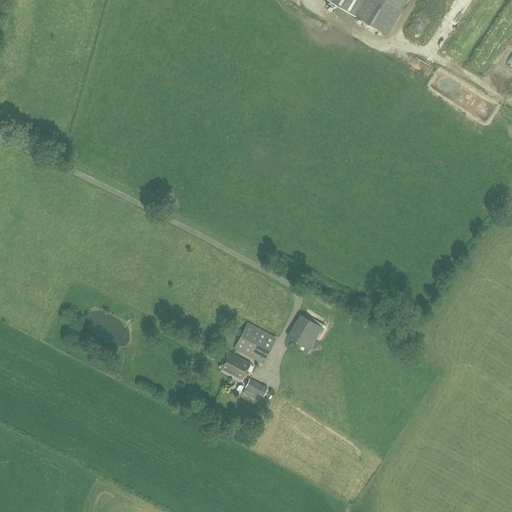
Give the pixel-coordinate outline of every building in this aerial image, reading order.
[(328,0),(386,34),(406,0),(328,0)] [(424,18),(434,23),(438,16),(427,11),(424,18)] [(286,337),(309,351),(322,328),(300,315),(286,337)] [(262,364),(276,339),(248,324),(248,323),(234,349),(235,349),(262,364)] [(250,364),(228,352),(219,368),(242,380),(250,364)] [(263,397),(268,388),(250,379),(245,388),(242,392),(257,400),(259,395),(263,397)]
